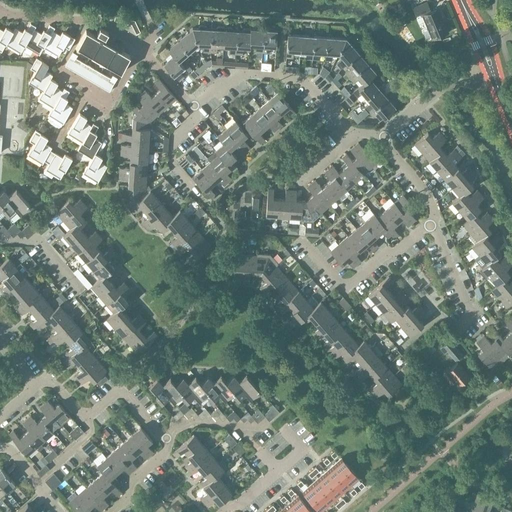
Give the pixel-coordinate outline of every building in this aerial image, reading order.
[(421,13),(431,37),(447,30),(439,10),(431,13),(427,2),(413,8),(416,15),(421,13)] [(399,10),(391,13),(394,20),(402,17),(399,10)] [(115,16),(114,21),(131,25),(136,34),(140,32),(135,21),(115,16)] [(21,51),(25,44),(34,30),(36,27),(31,24),(24,34),(15,28),(13,31),(7,42),(21,51)] [(34,30),(25,44),(40,53),(44,45),(53,31),(55,28),(49,25),(43,35),(34,30)] [(199,28),(198,43),(204,43),(203,52),(210,52),(212,29),(207,29),(207,28),(206,27),(205,26),(200,26),(199,26),(199,27),(199,28)] [(212,29),(210,52),(217,53),(218,44),(224,45),(224,44),(224,41),(225,30),(225,27),(218,27),(217,27),(216,28),(216,29),(212,29)] [(224,44),(224,45),(230,45),(229,54),(236,54),(238,31),(233,31),(233,29),(232,29),(231,28),(226,27),(225,27),(225,30),(224,41),(224,44)] [(0,48),(2,50),(7,42),(13,31),(8,28),(5,32),(0,29),(0,48)] [(100,28),(97,33),(105,38),(108,33),(100,28)] [(192,28),(178,40),(193,58),(198,53),(193,47),(198,43),(199,28),(192,28)] [(238,31),(236,54),(243,54),(243,46),(250,46),(250,44),(251,32),(250,32),(251,30),(250,29),(244,29),(243,29),(242,30),(242,31),(238,31)] [(251,29),(250,32),(251,32),(250,44),(256,44),(256,53),(257,53),(262,53),(264,30),(251,29)] [(89,57),(100,39),(86,30),(75,48),(75,49),(77,46),(91,54),(89,57)] [(264,30),(262,53),(269,53),(269,48),(276,48),(276,45),(277,34),(277,30),(264,30)] [(44,45),(41,50),(50,55),(53,50),(56,52),(61,44),(67,47),(73,37),(62,31),(60,36),(53,31),(44,45)] [(294,50),(300,50),(301,35),(288,34),(286,58),(293,58),(294,50)] [(306,59),(313,59),(314,36),(301,35),(300,50),(306,51),(306,59)] [(320,52),(326,52),(327,37),(314,36),(313,59),(319,60),(320,52)] [(333,52),(339,53),(350,43),(346,38),(327,37),(326,52),(325,60),(332,61),(333,52)] [(103,65),(104,66),(115,47),(100,39),(89,57),(90,57),(91,55),(105,63),(103,65)] [(168,49),(173,55),(174,55),(178,60),(183,56),(188,62),(193,58),(178,40),(168,49)] [(341,69),(348,63),(359,53),(350,43),(339,53),(343,58),(337,63),(341,69)] [(115,47),(104,66),(106,63),(120,72),(119,75),(130,56),(115,47)] [(65,66),(71,69),(76,59),(74,58),(77,54),(73,52),(65,66)] [(345,73),(350,78),(367,63),(359,53),(348,63),(352,67),(345,73)] [(174,55),(173,55),(164,63),(179,81),(184,77),(179,71),(184,66),(178,60),(174,55)] [(28,81),(43,90),(51,79),(53,75),(45,71),(48,65),(37,58),(35,61),(33,64),(29,70),(34,72),(28,81)] [(71,69),(76,72),(82,62),(76,59),(71,69)] [(76,72),(82,75),(87,65),(82,62),(76,72)] [(367,63),(350,78),(354,83),(357,81),(361,85),(364,82),(369,78),(370,78),(376,73),(367,63)] [(82,75),(87,78),(93,69),(87,65),(82,75)] [(87,78),(92,82),(98,72),(93,69),(87,78)] [(92,82),(98,85),(103,75),(98,72),(92,82)] [(98,85),(103,88),(109,78),(103,75),(98,85)] [(109,78),(103,88),(109,91),(117,78),(114,76),(111,80),(109,78)] [(160,89),(156,93),(167,106),(176,98),(158,78),(154,82),(160,89)] [(363,93),(367,98),(378,88),(370,78),(369,78),(364,82),(361,85),(344,99),(349,105),(363,93)] [(38,98),(52,106),(62,91),(53,86),(55,81),(51,79),(43,90),(38,98)] [(371,102),(365,108),(369,113),(387,98),(388,97),(384,93),(385,92),(384,91),(380,86),(378,88),(367,98),(371,102)] [(52,106),(48,113),(55,117),(52,121),(61,126),(63,122),(72,108),(63,102),(69,92),(64,88),(62,91),(52,106)] [(252,89),(248,93),(252,98),(256,94),(252,89)] [(145,90),(141,93),(159,113),(167,106),(156,93),(151,97),(145,90)] [(278,92),(269,100),(280,113),(285,109),(291,116),(296,112),(278,92)] [(143,104),(139,107),(151,121),(159,113),(141,93),(137,97),(143,104)] [(245,99),(241,102),(244,105),(252,98),(248,93),(243,97),(245,99)] [(387,98),(369,113),(374,118),(380,112),(384,117),(395,107),(387,98)] [(269,100),(260,107),(278,128),(282,124),(276,117),(280,113),(269,100)] [(133,116),(132,127),(147,128),(148,123),(151,121),(139,107),(135,103),(131,107),(136,113),(133,116)] [(260,107),(252,115),(263,128),(268,124),(274,131),(278,128),(260,107)] [(68,132),(82,141),(91,126),(82,120),(85,116),(79,113),(68,132)] [(357,114),(353,118),(357,123),(362,119),(357,114)] [(263,128),(252,115),(243,122),(261,143),(265,139),(259,132),(263,128)] [(30,119),(27,124),(33,128),(36,123),(30,119)] [(235,120),(226,128),(244,149),(248,145),(242,138),(247,134),(235,120)] [(78,148),(92,157),(95,153),(101,142),(92,137),(98,127),(93,124),(91,126),(82,141),(78,148)] [(42,125),(39,131),(45,134),(48,129),(42,125)] [(122,138),(131,139),(149,140),(150,128),(147,128),(132,127),(131,133),(122,133),(122,138)] [(217,136),(224,143),(224,142),(230,148),(234,145),(240,152),(244,149),(226,128),(217,136)] [(33,145),(27,155),(41,164),(44,160),(49,163),(55,153),(50,150),(51,148),(45,144),(49,139),(36,131),(29,142),(33,145)] [(415,144),(422,153),(443,135),(439,131),(432,138),(428,133),(415,144)] [(422,153),(430,162),(443,150),(439,146),(446,139),(443,135),(422,153)] [(121,144),(121,149),(148,151),(149,140),(131,139),(131,145),(121,144)] [(218,154),(224,161),(230,168),(233,171),(237,167),(231,160),(236,156),(230,148),(224,142),(224,143),(215,150),(218,154)] [(358,143),(354,146),(372,167),(375,170),(378,167),(376,164),(381,159),(376,153),(370,146),(369,146),(365,150),(358,143)] [(357,157),(352,161),(364,174),(372,167),(354,146),(350,150),(357,157)] [(430,162),(437,170),(458,152),(454,148),(447,155),(443,150),(430,162)] [(130,155),(129,161),(147,163),(148,151),(121,149),(120,155),(130,155)] [(207,158),(210,161),(228,182),(232,178),(226,171),(230,168),(224,161),(215,150),(207,158)] [(458,152),(437,170),(445,179),(458,167),(454,163),(461,156),(465,154),(461,150),(458,152)] [(49,163),(43,172),(53,178),(54,176),(59,179),(72,158),(67,155),(65,154),(62,158),(55,153),(49,163)] [(95,153),(92,157),(92,158),(83,172),(97,181),(107,166),(97,160),(100,156),(95,153)] [(346,162),(341,166),(343,168),(355,182),(364,174),(352,161),(346,154),(342,157),(346,162)] [(119,167),(119,173),(146,174),(147,163),(129,161),(129,168),(119,167)] [(210,161),(201,169),(213,182),(218,178),(224,185),(228,182),(210,161)] [(333,165),(329,169),(346,189),(355,182),(343,168),(339,172),(333,165)] [(445,179),(452,187),(473,170),(469,166),(462,172),(458,167),(445,179)] [(213,182),(201,169),(192,177),(210,197),(215,193),(208,186),(213,182)] [(331,179),(326,183),(338,197),(346,189),(329,169),(324,172),(331,179)] [(452,187),(459,196),(460,196),(466,191),(473,185),(469,180),(476,174),(473,170),(452,187)] [(128,185),(130,185),(146,186),(146,174),(119,173),(119,178),(128,178),(128,185)] [(315,180),(311,184),(329,204),(338,197),(326,183),(322,187),(315,180)] [(313,194),(309,198),(321,211),(329,204),(311,184),(307,187),(313,194)] [(127,205),(130,208),(147,193),(145,191),(145,189),(146,186),(130,185),(130,196),(133,199),(127,205)] [(373,185),(364,192),(367,196),(376,189),(373,185)] [(9,196),(17,206),(14,208),(18,212),(20,214),(30,205),(16,189),(9,196)] [(266,216),(278,217),(279,199),(273,198),(274,189),(268,189),(266,216)] [(452,202),(460,211),(481,193),(477,189),(470,195),(466,191),(460,196),(459,196),(452,202)] [(0,192),(0,201),(4,206),(2,208),(10,218),(17,213),(18,212),(14,208),(17,206),(9,196),(4,190),(0,192)] [(141,206),(145,211),(158,199),(150,190),(147,193),(130,208),(134,213),(141,206)] [(278,217),(289,217),(291,190),(286,190),(285,199),(279,199),(278,217)] [(289,217),(300,218),(301,200),(296,200),(296,191),(291,190),(289,217)] [(460,211),(467,220),(468,220),(476,213),(481,208),(477,204),(484,197),(481,193),(460,211)] [(403,195),(394,202),(412,223),(416,219),(410,212),(414,208),(403,195)] [(300,218),(300,220),(302,221),(302,224),(305,226),(305,227),(313,228),(314,222),(313,221),(322,213),(321,211),(309,198),(306,201),(301,200),(300,218)] [(55,211),(63,221),(84,202),(80,199),(73,205),(68,200),(55,211)] [(142,222),(140,223),(143,227),(145,226),(166,208),(158,199),(145,211),(149,216),(142,222)] [(63,221),(70,229),(83,217),(80,213),(87,206),(84,202),(63,221)] [(394,202),(385,210),(397,223),(402,219),(408,226),(412,223),(394,202)] [(156,224),(159,228),(173,216),(166,208),(145,226),(148,230),(156,224)] [(170,226),(174,231),(188,219),(180,210),(173,216),(159,228),(163,232),(170,226)] [(385,210),(377,217),(376,218),(391,234),(394,238),(399,234),(392,227),(397,223),(385,210)] [(462,224),(470,233),(490,215),(487,211),(480,217),(476,213),(468,220),(467,220),(462,224)] [(373,214),(365,221),(377,234),(381,230),(388,238),(391,234),(376,218),(377,217),(374,213),(373,214)] [(470,233),(477,241),(478,242),(486,235),(491,230),(487,225),(494,219),(490,215),(470,233)] [(63,235),(71,244),(84,232),(80,228),(87,221),(83,217),(70,229),(63,235)] [(171,241),(175,245),(195,227),(188,219),(174,231),(178,235),(171,241)] [(365,221),(357,228),(374,249),(378,246),(372,239),(377,234),(365,221)] [(11,226),(7,230),(10,233),(14,230),(18,227),(14,223),(11,226)] [(14,230),(10,233),(13,237),(17,234),(21,230),(18,227),(14,230)] [(185,243),(189,248),(203,236),(195,227),(175,245),(178,249),(185,243)] [(304,234),(304,235),(318,236),(318,235),(319,228),(313,228),(305,227),(305,228),(304,234)] [(28,231),(25,228),(21,231),(24,235),(27,238),(31,235),(28,231)] [(357,228),(348,236),(359,249),(364,245),(370,253),(374,249),(357,228)] [(71,244),(78,253),(99,235),(95,231),(88,237),(84,232),(71,244)] [(472,246),(479,255),(500,237),(496,233),(489,239),(486,235),(478,242),(477,241),(472,246)] [(78,253),(86,261),(99,250),(95,245),(102,239),(99,235),(78,253)] [(203,236),(189,248),(193,252),(186,259),(190,263),(210,245),(203,236)] [(348,236),(339,243),(357,264),(361,261),(355,253),(359,249),(348,236)] [(479,255),(487,263),(487,264),(495,257),(501,252),(496,247),(503,241),(500,237),(479,255)] [(357,264),(339,243),(330,251),(342,265),(347,260),(353,268),(357,264)] [(86,261),(93,270),(114,252),(110,248),(103,254),(99,250),(86,261)] [(93,270),(100,278),(101,279),(112,269),(114,267),(110,262),(117,256),(114,252),(93,270)] [(25,253),(17,259),(20,263),(21,262),(28,256),(25,253)] [(261,274),(263,277),(277,265),(279,264),(270,254),(257,253),(257,256),(256,273),(261,274)] [(239,282),(244,282),(246,255),(234,254),(233,272),(240,272),(239,282)] [(250,273),(256,273),(257,256),(246,255),(244,282),(250,282),(250,273)] [(481,268),(478,271),(486,280),(489,277),(510,259),(506,255),(499,261),(495,257),(487,264),(487,263),(481,268)] [(0,274),(3,278),(16,267),(8,258),(1,264),(0,264),(0,274)] [(489,277),(496,285),(497,286),(505,279),(510,274),(506,269),(511,263),(511,261),(510,259),(489,277)] [(5,284),(0,289),(3,293),(24,275),(28,271),(21,262),(20,263),(16,267),(3,278),(7,283),(5,284)] [(260,287),(263,292),(284,274),(277,265),(263,277),(267,281),(263,284),(260,287)] [(91,286),(99,295),(113,283),(109,279),(116,272),(112,269),(101,279),(100,278),(91,286)] [(274,289),(278,294),(291,282),(284,274),(263,292),(267,296),(274,289)] [(14,291),(18,295),(31,284),(24,275),(3,293),(7,297),(14,291)] [(368,294),(376,303),(389,291),(385,287),(388,284),(392,281),(389,276),(379,284),(368,294)] [(491,290),(498,298),(511,286),(511,279),(509,283),(505,279),(497,286),(496,285),(491,290)] [(99,295),(107,304),(127,286),(124,282),(117,288),(113,283),(99,295)] [(275,305),(278,309),(299,291),(291,282),(278,294),(282,298),(275,305)] [(15,306),(18,310),(39,293),(31,284),(18,295),(22,300),(15,306)] [(107,304),(114,312),(127,300),(123,296),(131,290),(127,286),(107,304)] [(511,286),(498,298),(507,308),(511,302),(511,286)] [(376,303),(383,312),(404,294),(400,290),(393,296),(389,291),(376,303)] [(289,307),(293,311),(306,300),(299,291),(278,309),(282,313),(289,307)] [(29,308),(33,313),(47,301),(39,293),(18,310),(22,314),(29,308)] [(61,293),(56,298),(61,303),(66,299),(61,293)] [(391,321),(394,318),(404,309),(404,308),(400,304),(407,298),(404,294),(383,312),(391,321)] [(290,322),(289,322),(293,326),(301,320),(300,319),(313,308),(318,303),(311,296),(306,300),(293,311),(297,316),(290,322)] [(106,318),(114,327),(128,316),(124,311),(131,305),(127,300),(114,312),(106,318)] [(35,327),(39,323),(54,310),(47,301),(33,313),(37,318),(30,324),(34,328),(35,327)] [(311,317),(315,322),(328,311),(320,302),(313,308),(300,319),(301,320),(304,324),(311,317)] [(394,318),(402,326),(422,308),(419,304),(412,310),(407,305),(404,308),(404,309),(394,318)] [(39,323),(35,327),(39,330),(43,327),(50,321),(54,325),(67,314),(59,305),(54,310),(39,323)] [(422,308),(402,326),(409,335),(423,323),(419,318),(426,312),(423,309),(422,308)] [(312,333),(315,337),(336,320),(328,311),(315,322),(319,327),(312,333)] [(362,315),(370,323),(374,319),(367,311),(362,315)] [(50,343),(54,340),(75,323),(67,314),(54,325),(58,330),(47,339),(50,343)] [(114,327),(122,336),(142,318),(139,314),(132,320),(128,316),(114,327)] [(122,336),(129,344),(143,333),(139,328),(146,322),(142,318),(122,336)] [(326,335),(330,339),(343,328),(336,320),(315,337),(319,341),(326,335)] [(65,338),(69,343),(82,331),(75,323),(54,340),(58,344),(65,338)] [(327,350),(330,354),(351,337),(343,328),(330,339),(334,344),(327,350)] [(66,354),(69,357),(84,344),(84,345),(90,340),(82,331),(69,343),(73,347),(66,354)] [(143,333),(129,344),(137,353),(158,336),(154,331),(147,337),(143,333)] [(492,335),(495,339),(506,352),(510,356),(511,353),(511,339),(507,334),(503,338),(496,331),(492,335)] [(482,332),(478,336),(480,338),(499,359),(502,362),(510,356),(506,352),(495,339),(491,342),(484,335),(482,332)] [(478,336),(474,339),(477,342),(483,349),(478,354),(489,367),(499,359),(480,338),(478,336)] [(341,352),(345,356),(358,345),(351,337),(330,354),(334,358),(341,352)] [(354,356),(358,360),(371,349),(363,340),(358,345),(345,356),(343,358),(347,362),(354,356)] [(74,360),(78,364),(91,353),(84,345),(84,344),(69,357),(63,362),(67,366),(74,360)] [(449,356),(436,368),(449,384),(449,383),(453,380),(457,385),(468,376),(464,371),(470,366),(454,347),(446,353),(449,356)] [(355,371),(358,375),(379,357),(371,349),(358,360),(362,365),(355,371)] [(75,375),(78,379),(99,362),(91,353),(78,364),(82,369),(75,375)] [(369,373),(373,377),(386,366),(379,357),(358,375),(362,379),(369,373)] [(423,361),(419,365),(424,371),(429,367),(423,361)] [(99,362),(78,379),(82,383),(89,377),(94,382),(107,370),(99,362)] [(370,389),(373,393),(394,375),(386,366),(373,377),(377,382),(370,389)] [(95,382),(99,386),(108,378),(104,374),(95,382)] [(234,375),(226,382),(234,391),(232,394),(237,400),(245,393),(247,391),(239,381),(234,375)] [(246,375),(239,381),(247,391),(245,393),(250,399),(260,390),(246,375)] [(394,375),(373,393),(377,397),(384,390),(388,395),(401,384),(394,375)] [(496,375),(492,378),(499,387),(503,384),(496,375)] [(208,376),(201,382),(209,392),(206,395),(212,401),(219,394),(222,392),(214,382),(208,376)] [(221,376),(214,382),(222,392),(219,394),(224,400),(232,394),(234,391),(226,382),(221,376)] [(183,377),(175,384),(184,393),(181,396),(186,402),(194,395),(197,393),(188,383),(183,377)] [(196,377),(188,383),(197,393),(194,395),(199,401),(206,395),(209,392),(201,382),(196,377)] [(171,394),(163,384),(157,378),(150,385),(158,394),(155,396),(161,403),(168,396),(171,394)] [(170,378),(163,384),(171,394),(168,396),(174,402),(181,396),(184,393),(175,384),(170,378)] [(48,400),(44,404),(61,425),(71,417),(59,403),(54,408),(48,400)] [(184,402),(178,408),(184,415),(187,418),(191,415),(194,419),(197,416),(198,415),(191,407),(189,408),(184,402)] [(46,415),(41,419),(53,432),(61,425),(44,404),(40,407),(46,415)] [(268,412),(264,415),(265,417),(269,422),(280,413),(279,412),(272,404),(268,407),(270,409),(267,411),(268,412)] [(176,413),(172,416),(176,421),(184,415),(178,408),(177,406),(173,410),(176,413)] [(217,408),(210,414),(212,416),(211,417),(215,421),(219,418),(222,421),(222,420),(226,418),(217,408)] [(258,409),(251,415),(254,419),(258,423),(265,417),(264,415),(258,409)] [(123,412),(118,417),(123,422),(128,418),(123,412)] [(240,418),(244,423),(248,420),(250,423),(251,423),(254,420),(254,419),(251,415),(248,412),(240,418)] [(30,415),(26,419),(44,440),(53,432),(41,419),(37,423),(30,415)] [(29,430),(24,434),(36,447),(39,451),(43,447),(40,443),(44,440),(26,419),(22,422),(29,430)] [(78,425),(69,433),(74,439),(75,440),(83,432),(78,425)] [(140,427),(132,435),(150,455),(154,452),(147,445),(152,440),(141,427),(140,427)] [(105,428),(100,433),(104,438),(110,434),(105,428)] [(36,447),(24,434),(20,438),(13,430),(9,434),(27,455),(36,447)] [(184,450),(188,455),(201,443),(193,434),(173,452),(177,456),(184,450)] [(132,435),(123,442),(135,455),(139,451),(146,459),(150,455),(132,435)] [(229,437),(223,442),(229,448),(235,444),(229,437)] [(82,447),(87,453),(96,446),(94,443),(90,440),(82,447)] [(123,442),(114,450),(132,470),(136,467),(130,459),(135,455),(123,442)] [(185,466),(188,470),(209,452),(201,443),(188,455),(192,459),(185,466)] [(237,444),(233,448),(238,455),(243,451),(237,444)] [(53,449),(44,457),(49,462),(51,460),(57,454),(53,449)] [(114,450),(106,457),(117,470),(122,466),(128,474),(132,470),(114,450)] [(199,467),(203,472),(216,460),(209,452),(188,470),(192,474),(199,467)] [(41,468),(46,464),(48,462),(43,456),(36,462),(41,468)] [(97,465),(103,472),(104,472),(116,485),(119,482),(113,475),(117,470),(106,457),(97,465)] [(350,468),(341,458),(333,465),(342,475),(350,468)] [(200,483),(203,486),(203,487),(217,475),(224,469),(228,466),(223,459),(219,463),(216,460),(203,472),(207,477),(200,483)] [(46,464),(41,468),(37,472),(41,477),(50,469),(46,464)] [(342,475),(333,465),(326,471),(335,482),(342,475)] [(0,469),(0,482),(7,490),(10,494),(14,489),(17,487),(1,468),(0,469)] [(358,478),(350,468),(342,475),(351,485),(358,478)] [(335,482),(326,471),(318,478),(327,488),(335,482)] [(103,472),(95,479),(107,493),(111,489),(118,496),(122,492),(118,487),(116,485),(104,472),(103,472)] [(45,481),(49,486),(57,478),(54,473),(45,481)] [(200,498),(203,502),(224,484),(217,475),(203,487),(207,492),(200,498)] [(351,485),(342,475),(335,482),(343,491),(351,485)] [(57,478),(49,486),(52,490),(61,482),(57,478)] [(327,488),(318,478),(311,485),(319,495),(327,488)] [(95,479),(86,487),(104,507),(108,504),(102,497),(107,493),(95,479)] [(343,491),(335,482),(327,488),(336,498),(343,491)] [(224,484),(203,502),(207,506),(214,500),(219,504),(232,493),(224,484)] [(319,495),(311,485),(303,491),(312,501),(319,495)] [(86,487),(78,494),(90,508),(94,504),(100,511),(104,507),(86,487)] [(327,488),(319,495),(328,505),(336,498),(327,488)] [(476,492),(472,502),(489,509),(493,499),(476,492)] [(90,508),(78,494),(69,502),(77,511),(85,511),(90,508)] [(328,505),(319,495),(312,501),(321,511),(328,505)] [(299,511),(307,506),(298,496),(290,502),(298,511),(299,511)] [(298,511),(290,502),(283,509),(285,511),(298,511)] [(472,502),(469,511),(488,511),(489,509),(472,502)]
